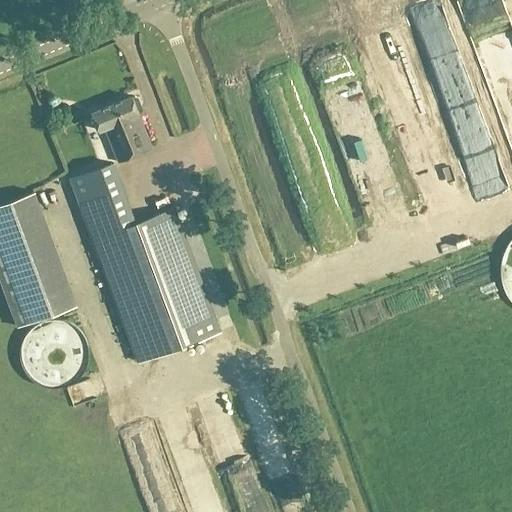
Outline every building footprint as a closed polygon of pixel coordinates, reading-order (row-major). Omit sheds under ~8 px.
[(426,58),(452,47),(441,21),(414,32),(426,58)] [(396,41),(366,53),(417,186),(443,176),(396,52),(414,45),(406,25),(392,30),(396,41)] [(151,151),(136,111),(139,109),(140,108),(136,99),(135,98),(131,100),(131,98),(91,114),(98,131),(102,130),(116,164),(151,151)] [(380,142),(372,145),(379,165),(388,161),(380,142)] [(217,334),(172,210),(134,224),(113,165),(70,180),(137,363),(217,334)] [(0,204),(0,285),(16,328),(76,306),(34,192),(0,204)] [(443,252),(451,272),(463,267),(455,247),(443,252)] [(64,380),(65,341),(26,340),(25,379),(64,380)] [(247,467),(217,480),(230,507),(259,494),(247,467)] [(299,511),(289,483),(267,491),(275,511),(299,511)]
